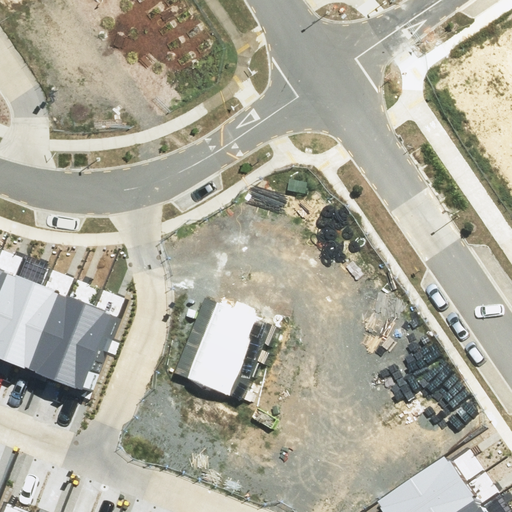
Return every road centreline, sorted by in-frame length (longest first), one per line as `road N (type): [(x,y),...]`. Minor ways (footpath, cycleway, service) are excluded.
road 1 (residential): [(511,352),(325,78)]
road 2 (residential): [(128,189),(155,295),(153,317),(98,461)]
road 3 (residential): [(128,189),(224,147),(325,78)]
road 4 (residential): [(325,78),(439,0)]
road 5 (residential): [(98,461),(226,511)]
road 6 (residential): [(0,55),(29,118),(24,184)]
